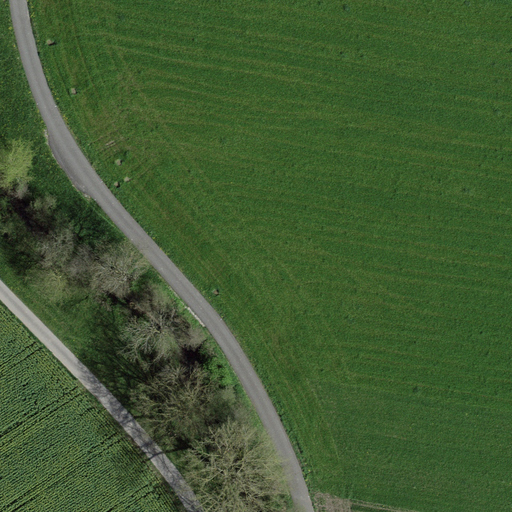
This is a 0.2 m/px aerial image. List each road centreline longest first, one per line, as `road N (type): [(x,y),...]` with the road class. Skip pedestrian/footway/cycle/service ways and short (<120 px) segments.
road 1 (unclassified): [(305,511),(276,430),(223,334),(64,139),(38,84),(18,0)]
road 2 (track): [(196,511),(132,426),(0,288)]
